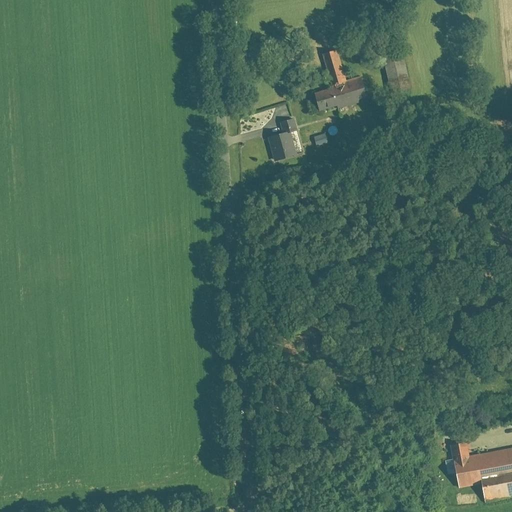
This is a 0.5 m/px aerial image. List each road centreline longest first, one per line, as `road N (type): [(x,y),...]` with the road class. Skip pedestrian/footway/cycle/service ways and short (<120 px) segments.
road 1 (tertiary): [(249,502),(216,0)]
road 2 (residential): [(249,502),(466,356),(511,341)]
